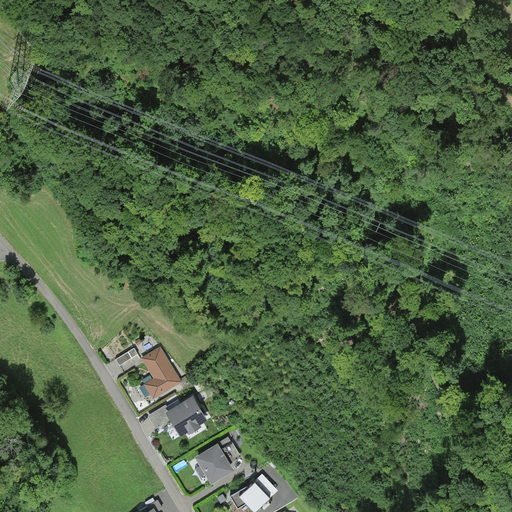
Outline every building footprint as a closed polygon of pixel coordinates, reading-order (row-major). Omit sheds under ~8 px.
[(153,397),(182,379),(160,344),(141,356),(150,372),(154,377),(145,383),(153,397)] [(116,357),(119,363),(138,352),(135,346),(116,357)] [(168,407),(166,408),(171,417),(181,433),(188,428),(189,430),(202,422),(200,420),(208,415),(193,391),(168,407)] [(166,402),(148,413),(156,426),(171,417),(166,408),(168,407),(166,402)] [(218,439),(195,453),(211,479),(221,473),(234,465),(218,439)] [(262,471),(255,477),(270,493),(271,494),(278,488),(262,471)] [(255,477),(240,491),(255,508),(270,493),(255,477)] [(226,498),(223,492),(218,496),(221,501),(226,498)] [(143,507),(145,509),(153,503),(157,509),(163,505),(158,497),(143,507)] [(139,511),(158,511),(157,509),(153,503),(145,509),(139,511)]
